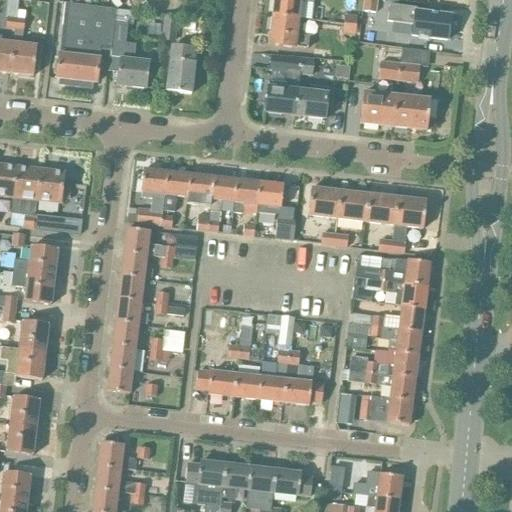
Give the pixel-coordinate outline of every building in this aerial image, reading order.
[(6,30),(15,31),(18,12),(17,12),(18,1),(9,0),(7,0),(5,19),(7,19),(6,30)] [(274,0),(272,17),(299,20),(301,3),(314,5),(314,0),(274,0)] [(364,0),(363,14),(376,16),(378,0),(364,0)] [(99,50),(109,51),(113,25),(114,11),(65,5),(56,80),(60,81),(59,87),(91,91),(92,85),(96,85),(99,60),(98,60),(99,50)] [(412,37),(428,39),(447,42),(451,17),(415,13),(416,9),(390,5),(388,23),(413,27),(412,37)] [(15,31),(13,45),(10,75),(33,78),(37,48),(22,46),(26,13),(18,12),(15,31)] [(269,46),(289,49),(296,50),(296,49),(309,51),(310,39),(297,37),(299,20),(272,17),(269,46)] [(361,20),(357,20),(357,19),(345,17),(344,27),(360,29),(361,20)] [(177,19),(165,18),(162,41),(175,42),(177,19)] [(361,20),(360,29),(359,37),(358,44),(372,46),(375,22),(361,20)] [(113,25),(109,51),(108,53),(123,54),(123,61),(119,61),(116,87),(146,91),(149,65),(133,63),(135,47),(125,46),(127,26),(113,25)] [(355,37),(355,36),(359,37),(360,29),(344,27),(343,35),(355,37)] [(0,73),(10,75),(13,45),(0,43),(0,73)] [(170,62),(168,73),(166,93),(191,96),(195,64),(182,63),(183,49),(173,48),(171,62),(170,62)] [(265,115),(295,118),(298,92),(300,76),(302,61),(289,59),(289,61),(271,59),(270,71),(288,73),(287,85),(269,83),(265,115)] [(302,61),(300,76),(312,77),(313,62),(302,61)] [(378,80),(398,83),(400,66),(380,64),(378,80)] [(420,69),(400,66),(398,83),(418,85),(420,69)] [(298,92),(295,118),(324,121),(328,90),(310,88),(309,93),(298,92)] [(360,125),(393,129),(397,98),(363,95),(360,125)] [(397,98),(393,129),(426,133),(428,120),(435,121),(437,104),(430,103),(430,102),(397,98)] [(0,198),(13,200),(16,169),(0,166),(0,198)] [(13,200),(37,203),(41,172),(16,169),(13,200)] [(162,218),(162,213),(167,174),(143,171),(141,200),(151,201),(150,212),(138,211),(136,226),(161,229),(162,218)] [(65,174),(41,172),(37,203),(61,205),(65,174)] [(190,177),(167,174),(162,213),(174,215),(176,198),(187,200),(186,206),(187,206),(190,177)] [(213,179),(190,177),(187,206),(210,209),(213,179)] [(210,210),(210,211),(207,234),(217,235),(221,203),(234,205),(237,182),(213,179),(210,209),(210,210)] [(260,184),(237,182),(234,205),(232,215),(242,216),(243,205),(257,207),(260,184)] [(283,187),(260,184),(257,207),(256,214),(278,217),(279,210),(280,210),(283,187)] [(308,218),(336,221),(339,193),(311,190),(308,218)] [(336,221),(365,224),(368,197),(339,193),(336,221)] [(365,224),(393,227),(397,200),(368,197),(365,224)] [(394,228),(392,243),(391,254),(404,256),(405,245),(404,245),(406,229),(423,231),(426,203),(397,200),(393,227),(394,228)] [(198,217),(196,232),(207,234),(210,211),(205,211),(204,218),(198,217)] [(35,217),(25,216),(24,230),(34,231),(35,217)] [(172,219),(162,218),(161,229),(171,230),(172,219)] [(275,242),(294,244),(296,222),(278,220),(275,242)] [(66,221),(65,235),(80,236),(82,223),(74,222),(66,221)] [(243,238),(253,239),(255,228),(244,226),(243,238)] [(146,258),(162,260),(174,261),(175,250),(148,246),(149,233),(126,231),(124,254),(147,256),(146,258)] [(321,247),(334,248),(335,236),(323,234),(321,247)] [(0,248),(9,249),(10,236),(0,235),(0,248)] [(12,249),(23,250),(25,237),(14,236),(12,249)] [(348,237),(335,236),(334,248),(347,250),(348,237)] [(378,253),(384,253),(391,254),(392,243),(379,242),(378,253)] [(22,263),(21,274),(54,279),(57,251),(32,248),(30,264),(22,263)] [(175,250),(174,261),(194,264),(196,251),(175,248),(175,250)] [(147,256),(124,254),(121,277),(144,279),(144,280),(152,281),(153,272),(145,271),(146,258),(147,256)] [(174,261),(162,260),(161,270),(173,272),(174,261)] [(430,265),(395,260),(394,270),(406,272),(404,285),(427,288),(430,265)] [(355,280),(363,281),(390,284),(391,274),(357,268),(355,280)] [(25,303),(31,304),(51,307),(54,279),(21,274),(20,285),(27,286),(25,303)] [(118,300),(141,302),(144,280),(144,279),(121,277),(118,300)] [(390,284),(363,281),(361,291),(388,295),(390,284)] [(424,311),(427,288),(404,285),(403,294),(395,293),(393,307),(401,308),(424,311)] [(157,294),(156,305),(168,306),(169,295),(157,294)] [(0,309),(4,310),(4,311),(15,312),(17,299),(0,297),(0,309)] [(115,323),(138,326),(147,327),(149,316),(139,315),(141,302),(118,300),(115,323)] [(168,309),(168,306),(156,305),(155,316),(184,318),(185,310),(168,309)] [(401,308),(398,331),(421,335),(424,311),(401,308)] [(0,323),(14,326),(15,312),(4,311),(0,310),(0,323)] [(354,315),(352,326),(384,330),(385,320),(354,315)] [(258,402),(282,405),(289,353),(291,353),(294,321),(281,320),(276,381),(260,379),(258,402)] [(13,337),(11,350),(45,354),(48,326),(22,323),(20,338),(13,337)] [(135,350),(138,326),(115,323),(112,347),(135,350)] [(294,324),(293,335),(304,336),(305,325),(294,324)] [(384,330),(352,326),(349,325),(346,348),(366,350),(367,338),(396,342),(395,353),(389,352),(388,353),(388,354),(418,358),(421,335),(398,331),(398,332),(384,330)] [(320,327),(319,339),(331,340),(332,328),(320,327)] [(238,362),(249,363),(252,329),(242,328),(240,348),(238,362)] [(151,341),(150,351),(162,353),(163,342),(151,341)] [(112,347),(110,369),(132,372),(135,350),(112,347)] [(227,361),(238,362),(240,348),(229,347),(227,361)] [(42,382),(45,354),(11,350),(9,363),(17,364),(16,379),(42,382)] [(161,363),(162,353),(150,351),(149,362),(161,363)] [(415,381),(418,358),(388,354),(388,353),(383,352),(380,375),(377,375),(378,365),(367,363),(367,361),(352,359),(350,373),(415,381)] [(300,354),(291,353),(289,353),(282,405),(309,408),(309,404),(321,405),(323,387),(312,386),(311,384),(297,383),(300,354)] [(129,396),(132,372),(110,369),(107,393),(129,396)] [(208,396),(232,399),(235,376),(210,373),(209,374),(198,373),(196,391),(208,393),(208,396)] [(412,404),(415,381),(350,373),(349,382),(390,388),(389,401),(388,401),(412,404)] [(232,399),(258,402),(260,379),(235,376),(232,399)] [(148,387),(146,387),(145,398),(156,399),(157,388),(156,388),(148,387)] [(340,395),(338,410),(350,411),(352,398),(352,396),(340,395)] [(39,402),(19,399),(14,399),(10,427),(36,430),(39,402)] [(409,427),(412,404),(388,401),(389,401),(374,399),(373,403),(362,402),(360,421),(371,422),(372,411),(388,413),(386,424),(409,427)] [(6,454),(13,455),(32,457),(36,430),(10,427),(6,454)] [(98,467),(136,472),(136,464),(133,460),(122,459),(123,447),(101,444),(98,467)] [(139,449),(137,460),(148,461),(150,450),(139,449)] [(187,466),(185,484),(197,485),(197,486),(212,488),(210,504),(205,503),(204,511),(218,511),(220,504),(222,505),(223,500),(220,500),(224,466),(200,464),(199,467),(187,466)] [(236,502),(237,491),(246,492),(249,469),(224,466),(220,500),(223,500),(236,502)] [(117,494),(132,496),(145,497),(146,487),(119,483),(120,471),(135,473),(136,472),(98,467),(95,490),(117,494)] [(249,469),(246,492),(271,495),(274,472),(249,469)] [(274,472),(271,495),(297,497),(310,498),(312,480),(300,479),(301,475),(274,472)] [(4,474),(0,502),(27,505),(30,477),(4,474)] [(378,486),(377,498),(399,501),(402,479),(374,475),(373,485),(378,486)] [(115,511),(117,494),(95,490),(92,511),(115,511)] [(143,508),(145,497),(132,496),(130,507),(143,508)] [(397,511),(399,501),(377,498),(376,499),(368,498),(367,509),(375,510),(374,511),(397,511)] [(0,502),(0,504),(0,511),(25,511),(27,505),(0,502)]
